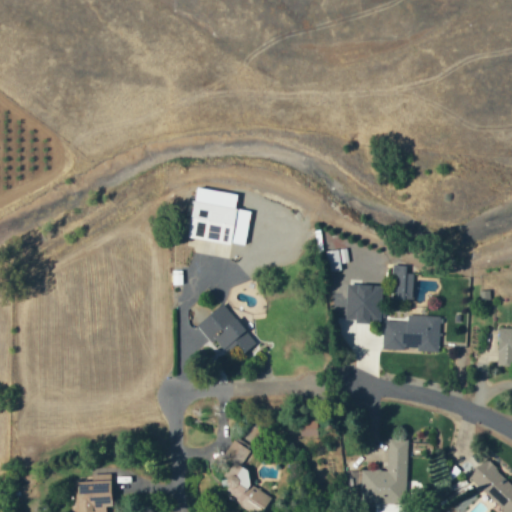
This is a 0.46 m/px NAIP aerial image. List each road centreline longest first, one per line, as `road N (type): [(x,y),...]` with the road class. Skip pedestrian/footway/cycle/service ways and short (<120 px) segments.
road 1 (residential): [(511,427),(430,393),(367,386)]
road 2 (residential): [(318,384),(170,390)]
road 3 (residential): [(175,511),(170,390)]
